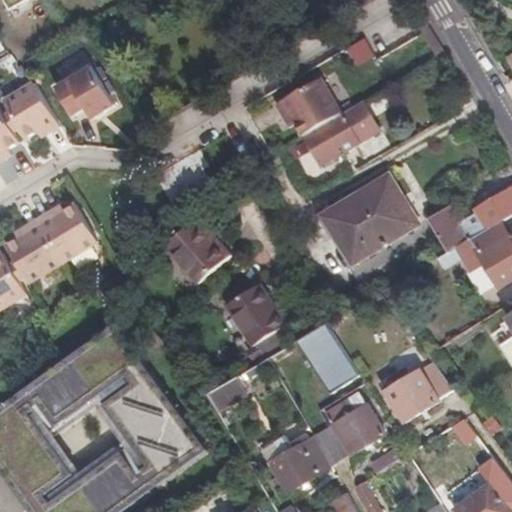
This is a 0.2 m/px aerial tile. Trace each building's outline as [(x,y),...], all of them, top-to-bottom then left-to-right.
[(363,37),(347,49),(359,65),(375,53),(363,37)] [(63,59),(71,71),(88,61),(80,48),(63,59)] [(114,106),(89,64),(65,78),(68,83),(55,90),(71,117),(85,109),(91,120),(114,106)] [(343,113),(344,113),(324,76),(279,102),(287,116),(293,113),(298,123),(305,134),(306,134),(343,113)] [(45,135),(58,128),(33,86),(4,104),(10,115),(14,122),(8,126),(11,132),(18,128),(24,138),(34,131),(40,127),(45,135)] [(0,112),(0,162),(6,159),(1,152),(7,149),(18,142),(11,132),(8,126),(14,122),(10,115),(4,119),(0,112)] [(298,123),(293,113),(287,116),(293,126),(298,123)] [(343,113),(306,134),(321,163),(359,143),(343,113)] [(40,127),(34,131),(40,139),(45,135),(40,127)] [(305,140),(289,150),(306,178),(323,168),(305,140)] [(1,152),(6,159),(11,156),(7,149),(1,152)] [(351,265),(415,228),(389,180),(354,200),(357,206),(327,222),(351,265)] [(444,241),(450,252),(462,246),(503,222),(511,215),(511,187),(497,197),(499,201),(460,224),(450,206),(448,208),(431,218),(444,241)] [(59,204),(51,209),(57,216),(64,212),(59,204)] [(51,209),(39,217),(67,264),(99,245),(74,205),(64,212),(57,216),(51,209)] [(8,246),(17,260),(22,268),(16,272),(24,285),(28,282),(30,286),(67,264),(39,217),(23,227),(27,234),(20,238),(8,246)] [(198,220),(169,244),(201,282),(234,254),(217,234),(213,237),(198,220)] [(441,257),(424,267),(430,276),(463,257),(471,271),(485,263),(501,289),(511,282),(511,238),(503,222),(462,246),(450,252),(441,257)] [(27,234),(23,227),(16,231),(20,238),(27,234)] [(0,311),(29,294),(24,285),(16,272),(22,268),(17,260),(9,265),(2,255),(0,256),(0,311)] [(259,282),(230,305),(259,342),(288,321),(259,282)] [(44,511),(101,511),(199,449),(121,330),(23,393),(51,436),(99,404),(124,443),(53,489),(48,482),(32,493),(44,511)] [(511,368),(511,367),(511,337),(498,347),(511,368)] [(357,370),(347,352),(338,357),(349,375),(357,370)] [(454,390),(435,363),(423,371),(418,371),(384,392),(404,424),(439,402),(439,398),(454,390)] [(250,392),(241,376),(211,393),(221,409),(250,392)] [(345,418),(316,435),(334,465),(342,461),(384,436),(368,405),(365,406),(363,402),(345,413),(345,418)] [(465,420),(457,425),(469,441),(477,437),(465,420)] [(334,465),(316,435),(308,440),(306,435),(290,444),(285,436),(265,449),(279,474),(273,478),(277,484),(283,482),(288,491),(334,465)] [(374,463),(380,473),(401,460),(395,450),(374,463)] [(511,500),(497,478),(454,511),(455,511),(510,511),(506,505),(511,500)] [(380,511),(365,482),(357,487),(370,511),(380,511)] [(360,511),(349,492),(340,498),(347,511),(360,511)]
